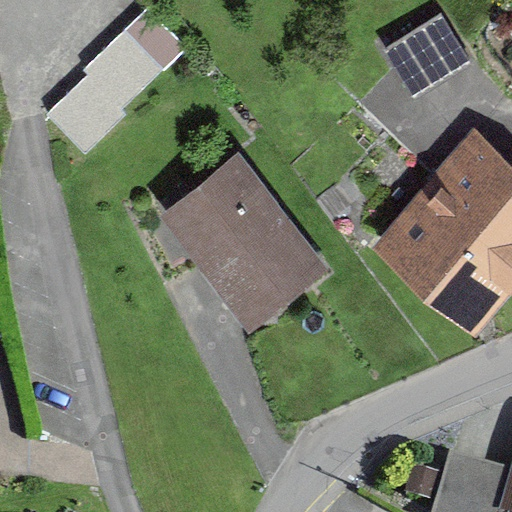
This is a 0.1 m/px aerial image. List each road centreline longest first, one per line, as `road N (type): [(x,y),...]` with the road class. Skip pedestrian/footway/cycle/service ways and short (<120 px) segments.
road 1 (residential): [(133,511),(101,423),(39,173),(13,0)]
road 2 (residential): [(278,511),(327,441),(511,358)]
